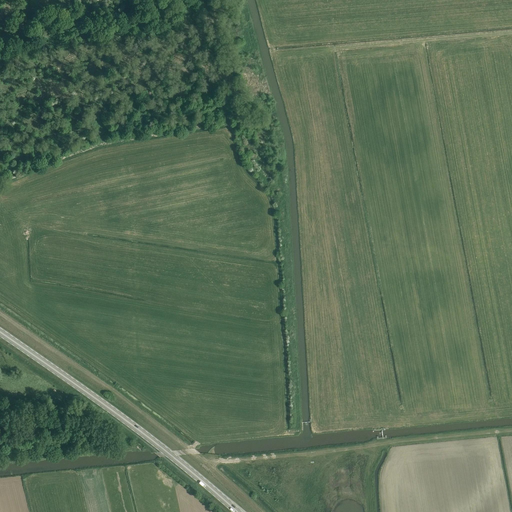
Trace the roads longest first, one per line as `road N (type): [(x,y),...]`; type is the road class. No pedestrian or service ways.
road 1 (primary): [(237,511),(121,416),(0,332)]
road 2 (track): [(511,32),(280,54)]
